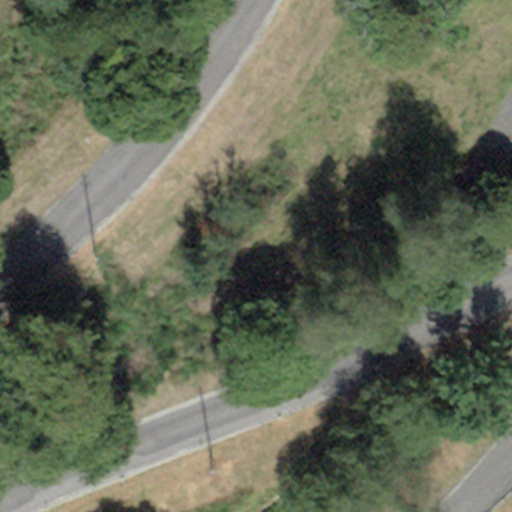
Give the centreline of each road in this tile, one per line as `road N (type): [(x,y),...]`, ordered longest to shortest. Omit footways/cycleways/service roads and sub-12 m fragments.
road 1 (unclassified): [(0,507),(267,396),(511,269)]
road 2 (unclassified): [(246,0),(161,127),(0,292)]
